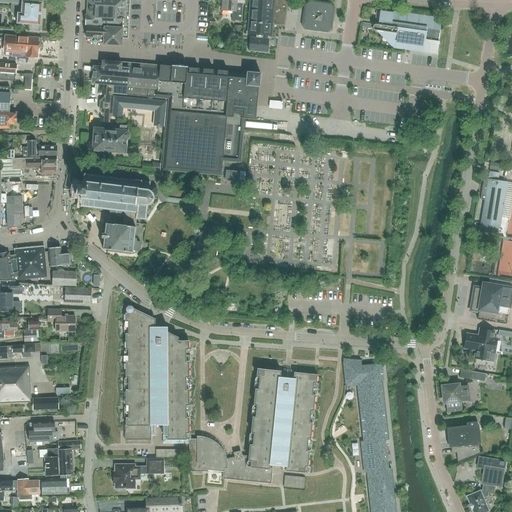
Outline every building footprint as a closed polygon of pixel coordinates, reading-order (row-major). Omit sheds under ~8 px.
[(10,11),(13,13),(18,14),(17,23),(29,24),(29,28),(30,30),(37,30),(39,29),(39,25),(40,25),(42,3),(25,1),(25,0),(0,0),(0,2),(13,3),(10,5),(10,11)] [(123,20),(123,19),(123,12),(124,12),(124,11),(123,11),(124,5),(124,3),(123,0),(88,0),(87,16),(86,16),(86,15),(85,15),(85,26),(87,26),(87,27),(86,27),(86,38),(103,39),(103,45),(122,46),(122,39),(123,39),(123,38),(122,38),(123,28),(123,27),(123,20)] [(241,21),(242,4),(236,3),(236,0),(222,0),(221,10),(232,11),(231,20),(241,21)] [(285,26),(283,10),(287,10),(288,0),(251,0),(248,34),(256,34),(256,38),(251,37),(250,41),(249,41),(249,50),(268,52),(269,43),(267,42),(267,39),(263,39),(263,35),(271,35),(272,25),(272,24),(274,24),(274,25),(285,26)] [(305,4),(305,10),(303,25),(306,29),(326,32),(331,28),(334,8),(331,4),(309,1),(305,4)] [(372,27),(372,28),(373,29),(373,30),(374,30),(375,30),(393,33),(392,38),(394,39),(393,45),(419,49),(437,52),(440,30),(441,20),(434,19),(380,11),(378,24),(376,24),(375,24),(374,25),(373,25),(373,26),(372,27)] [(2,35),(2,36),(1,44),(13,45),(13,52),(26,53),(26,57),(37,58),(38,51),(41,51),(42,50),(43,44),(41,42),(42,38),(38,38),(2,35)] [(127,95),(130,63),(102,61),(101,68),(93,67),(92,83),(112,85),(111,94),(127,95)] [(0,62),(0,79),(15,81),(15,73),(16,73),(17,64),(0,62)] [(160,66),(130,63),(127,95),(168,99),(162,170),(221,176),(222,161),(240,163),(244,119),(255,120),(258,88),(260,88),(261,73),(246,72),(246,73),(227,72),(227,71),(217,70),(217,71),(213,70),(203,69),(203,70),(199,69),(188,68),(187,68),(187,67),(171,66),(171,67),(170,67),(170,66),(160,65),(160,66)] [(0,129),(9,129),(9,125),(16,125),(16,114),(9,113),(10,95),(9,95),(10,87),(0,86),(0,129)] [(270,96),(270,105),(284,105),(284,97),(270,96)] [(113,97),(111,117),(118,117),(119,106),(147,108),(156,109),(158,109),(157,123),(165,124),(166,110),(167,101),(166,101),(148,100),(120,97),(113,97)] [(108,128),(109,116),(104,116),(103,128),(94,127),(92,150),(98,151),(128,154),(129,144),(130,144),(131,143),(131,142),(130,140),(130,134),(129,132),(129,130),(127,130),(127,128),(126,128),(126,127),(119,126),(119,127),(118,127),(118,129),(117,129),(108,128)] [(430,118),(417,117),(415,131),(428,133),(430,118)] [(57,156),(57,146),(39,146),(39,149),(36,149),(36,140),(28,140),(28,147),(23,147),(23,156),(26,156),(26,157),(28,157),(36,158),(36,154),(38,154),(38,156),(57,156)] [(56,162),(56,157),(41,157),(41,158),(20,159),(13,159),(1,160),(1,170),(1,176),(20,176),(20,169),(38,168),(38,176),(48,176),(48,177),(49,177),(49,176),(56,176),(56,162)] [(240,172),(231,171),(230,182),(239,183),(240,172)] [(498,180),(499,174),(489,172),(489,179),(498,180)] [(136,238),(134,238),(136,227),(135,227),(136,219),(137,219),(137,218),(144,219),(144,220),(146,220),(146,218),(145,218),(147,206),(148,207),(147,206),(149,205),(151,203),(151,202),(152,203),(153,202),(152,201),(153,196),(154,196),(154,195),(153,196),(152,194),(149,191),(149,190),(149,189),(149,183),(150,183),(150,182),(148,182),(148,183),(141,182),(141,181),(140,181),(140,182),(138,181),(138,180),(137,180),(137,181),(129,180),(129,179),(128,179),(128,180),(121,179),(121,178),(120,178),(120,179),(113,178),(113,177),(112,177),(112,178),(105,177),(105,176),(104,176),(104,177),(97,176),(97,175),(96,175),(96,176),(88,175),(89,174),(87,174),(87,175),(85,175),(85,174),(84,174),(84,175),(83,175),(83,176),(84,176),(83,182),(82,182),(81,182),(81,183),(82,183),(82,184),(82,185),(78,185),(78,184),(77,183),(77,184),(76,184),(75,186),(76,186),(76,193),(74,193),(74,194),(75,195),(77,196),(77,197),(79,198),(81,199),(80,205),(79,204),(79,206),(80,206),(80,207),(81,207),(80,206),(83,206),(83,207),(85,207),(85,206),(92,207),(92,208),(93,207),(100,208),(100,209),(101,209),(101,208),(108,209),(108,210),(109,210),(109,209),(110,209),(109,213),(115,214),(116,210),(116,215),(121,216),(123,213),(124,214),(123,225),(106,223),(105,234),(102,233),(102,238),(104,238),(103,249),(133,253),(133,250),(138,251),(140,250),(141,247),(141,244),(139,241),(137,241),(136,238)] [(489,179),(488,180),(484,179),(480,199),(485,200),(481,225),(492,227),(499,228),(507,182),(489,179)] [(21,182),(1,182),(0,201),(1,201),(1,203),(6,203),(7,228),(20,227),(20,214),(23,214),(22,195),(21,195),(21,182)] [(15,252),(17,280),(46,277),(44,247),(44,246),(14,249),(14,250),(15,252)] [(60,248),(59,248),(57,247),(54,247),(53,249),(49,249),(50,266),(70,265),(69,254),(60,255),(60,248)] [(15,252),(11,253),(11,252),(8,253),(7,252),(0,253),(0,281),(14,282),(14,281),(17,282),(17,280),(15,252)] [(52,285),(76,286),(76,273),(52,272),(52,285)] [(474,288),(471,311),(478,312),(477,320),(506,325),(511,287),(501,285),(501,287),(486,285),(485,285),(483,284),(483,288),(482,288),(482,289),(474,288)] [(0,294),(0,313),(11,314),(11,315),(19,315),(19,302),(11,302),(11,295),(20,295),(20,286),(1,286),(1,294),(0,294)] [(64,302),(91,304),(91,289),(65,288),(64,302)] [(229,298),(228,303),(240,306),(241,300),(229,298)] [(207,472),(207,470),(223,472),(222,479),(271,484),(272,469),(269,468),(270,465),(285,467),(285,471),(305,473),(305,472),(304,472),(305,466),(308,467),(309,451),(306,451),(307,445),(311,445),(307,444),(308,439),(310,439),(312,423),(309,423),(310,417),(314,417),(310,416),(311,411),(313,411),(315,395),(312,395),(313,389),(317,390),(317,389),(313,389),(313,383),(316,383),(317,375),(294,372),(293,378),(291,378),(290,381),(281,380),(282,377),(280,377),(280,371),(257,369),(256,377),(259,377),(258,383),(254,383),(258,384),(258,390),(255,389),(253,405),(256,405),(256,411),(251,411),(255,412),(255,418),(252,417),(251,433),(253,433),(253,439),(248,439),(253,440),(252,445),(249,445),(248,456),(241,455),(240,452),(234,453),(235,457),(226,459),(225,455),(223,451),(220,447),(217,444),(214,441),(210,439),(206,438),(201,437),(197,436),(196,436),(196,439),(190,439),(186,439),(186,433),(189,433),(188,418),(186,418),(186,412),(190,412),(190,411),(186,411),(186,405),(188,405),(188,390),(186,390),(185,384),(190,384),(190,383),(185,383),(185,377),(188,377),(188,362),(185,362),(185,356),(190,356),(190,355),(185,355),(185,349),(188,349),(188,341),(178,341),(178,338),(166,332),(162,330),(162,335),(155,335),(155,319),(133,309),(132,307),(130,306),(128,306),(126,307),(125,309),(126,311),(127,313),(125,313),(125,322),(128,322),(128,328),(124,328),(128,328),(128,334),(125,334),(125,350),(128,350),(128,356),(124,356),(128,356),(128,362),(125,362),(125,378),(128,378),(128,384),(124,384),(128,384),(128,390),(125,390),(125,406),(128,406),(128,411),(124,411),(124,412),(128,412),(128,418),(125,418),(125,425),(124,425),(124,440),(151,440),(151,436),(154,436),(154,425),(163,425),(163,443),(189,443),(189,472),(207,472)] [(75,317),(61,316),(61,310),(48,310),(48,321),(56,321),(56,331),(75,331),(75,317)] [(36,318),(23,319),(24,329),(37,328),(36,318)] [(25,342),(36,341),(35,330),(24,331),(25,342)] [(476,350),(475,359),(493,361),(494,353),(496,340),(492,339),(493,332),(480,330),(478,337),(466,335),(464,349),(476,350)] [(51,341),(51,353),(77,354),(78,342),(51,341)] [(12,353),(23,352),(23,358),(31,357),(31,352),(35,352),(34,344),(25,344),(25,345),(6,346),(6,347),(0,347),(0,359),(6,359),(6,358),(13,357),(12,353)] [(381,381),(382,381),(383,380),(381,364),(362,366),(361,360),(343,359),(345,386),(346,386),(357,385),(363,441),(361,441),(364,473),(367,473),(370,511),(395,511),(390,469),(390,468),(388,468),(387,465),(387,462),(386,453),(385,444),(385,441),(387,440),(381,381)] [(0,367),(0,385),(30,384),(29,366),(0,367)] [(459,378),(470,380),(470,379),(484,382),(485,374),(472,372),(461,370),(459,378)] [(0,402),(30,401),(30,384),(0,385),(0,402)] [(458,385),(454,385),(442,387),(443,403),(446,403),(447,412),(461,411),(460,402),(469,401),(468,386),(459,387),(458,385)] [(34,410),(58,409),(57,398),(33,399),(34,410)] [(61,408),(69,407),(69,400),(60,400),(61,408)] [(34,422),(34,429),(29,429),(30,442),(52,441),(51,429),(56,429),(55,421),(34,422)] [(457,461),(457,462),(479,453),(479,446),(481,445),(478,425),(476,426),(476,422),(466,423),(466,427),(447,429),(449,449),(451,449),(451,454),(460,453),(461,460),(457,461)] [(71,449),(80,448),(80,441),(59,442),(60,475),(73,474),(71,449)] [(20,450),(20,457),(36,457),(36,445),(26,446),(26,450),(20,450)] [(48,449),(48,450),(39,450),(39,458),(45,458),(46,476),(59,475),(57,449),(48,449)] [(476,468),(484,469),(481,484),(483,485),(482,492),(480,492),(480,491),(479,491),(467,496),(466,497),(469,504),(469,505),(470,505),(471,509),(470,509),(471,510),(472,511),(487,511),(488,511),(487,511),(489,511),(488,511),(483,498),(488,496),(488,494),(494,494),(495,487),(501,487),(504,470),(505,461),(478,456),(476,468)] [(163,473),(163,459),(147,459),(147,473),(163,473)] [(115,473),(115,476),(114,477),(114,478),(114,483),(115,483),(115,485),(115,486),(116,487),(117,488),(119,488),(126,488),(126,487),(133,487),(133,479),(140,479),(139,467),(134,468),(134,465),(115,465),(115,472),(114,472),(114,473),(115,473)] [(304,478),(284,476),(283,487),(303,489),(304,478)] [(42,495),(67,494),(66,479),(41,481),(42,495)] [(0,490),(13,490),(13,481),(0,480),(0,490)] [(39,481),(32,481),(28,481),(28,480),(17,480),(18,495),(19,495),(19,501),(32,500),(32,495),(40,494),(39,481)] [(146,498),(147,510),(129,511),(128,511),(181,511),(181,497),(167,498),(146,498)]
